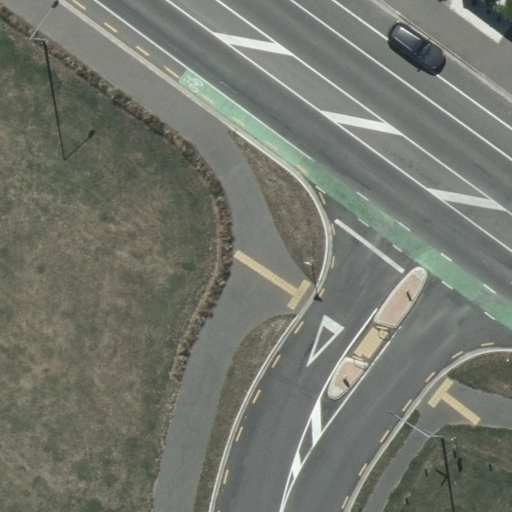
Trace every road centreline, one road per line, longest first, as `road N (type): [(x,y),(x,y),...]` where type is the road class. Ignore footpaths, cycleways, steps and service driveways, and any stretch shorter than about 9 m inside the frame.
road 1 (residential): [(265,511),(264,441),(272,416),(413,203)]
road 2 (secondary): [(413,203),(130,0)]
road 3 (residential): [(489,259),(299,511)]
road 4 (secondary): [(244,0),(449,150)]
